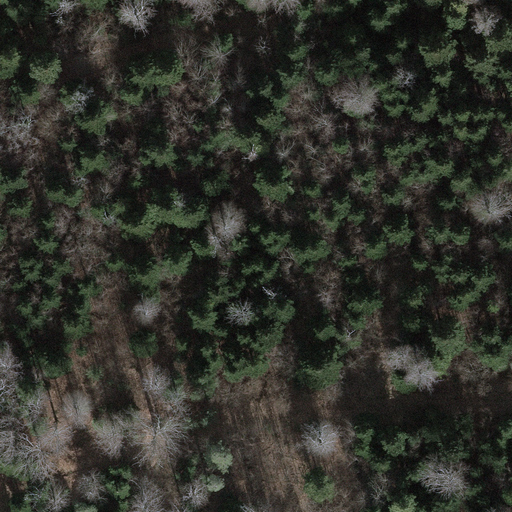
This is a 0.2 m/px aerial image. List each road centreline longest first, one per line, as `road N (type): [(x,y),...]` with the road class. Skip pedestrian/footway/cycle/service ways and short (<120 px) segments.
road 1 (track): [(511,400),(403,398),(170,429),(57,464),(0,496)]
road 2 (track): [(0,73),(102,66),(206,34),(276,0)]
